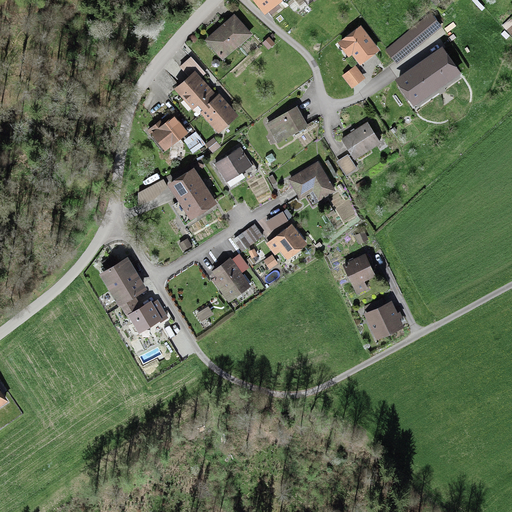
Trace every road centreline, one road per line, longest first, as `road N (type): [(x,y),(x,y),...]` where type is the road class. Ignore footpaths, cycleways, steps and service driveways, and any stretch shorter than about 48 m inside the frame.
road 1 (residential): [(214,0),(136,95),(99,239),(60,285),(0,333)]
road 2 (residential): [(511,284),(295,395)]
road 3 (residential): [(244,0),(307,55),(328,101),(361,95)]
